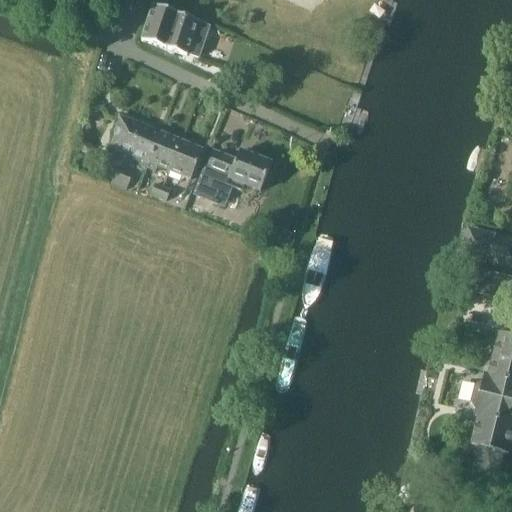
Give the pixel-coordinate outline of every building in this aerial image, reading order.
[(154,10),(144,41),(169,49),(168,52),(188,58),(199,25),(154,10)] [(131,157),(141,126),(119,117),(111,149),(131,157)] [(149,164),(161,134),(141,126),(131,157),(149,164)] [(170,172),(182,142),(161,134),(149,164),(170,172)] [(182,142),(170,172),(191,181),(203,150),(182,142)] [(240,153),(236,163),(228,160),(230,156),(212,150),(196,192),(212,198),(222,175),(230,178),(227,185),(243,192),(246,186),(261,192),(271,165),(240,153)] [(122,180),(125,172),(116,169),(113,177),(122,180)] [(135,176),(125,172),(122,180),(132,184),(135,176)] [(152,193),(160,196),(164,188),(155,184),(152,193)] [(172,190),(164,188),(160,196),(168,199),(172,190)] [(511,241),(467,230),(460,256),(511,268),(511,241)] [(460,264),(459,284),(483,286),(484,269),(460,264)] [(511,339),(498,336),(488,377),(485,377),(484,381),(475,386),(471,405),(476,414),(476,418),(478,418),(471,446),(509,455),(511,441),(511,339)]
